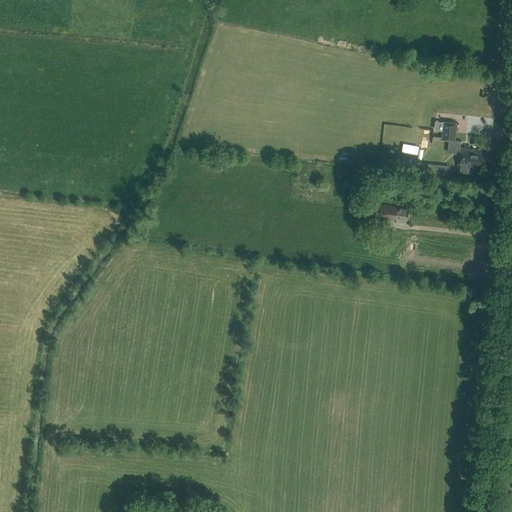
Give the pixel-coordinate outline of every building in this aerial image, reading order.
[(441,140),(455,141),(457,122),(443,121),(441,140)] [(469,167),(480,168),(480,164),(492,165),(493,156),(489,155),(489,150),(481,149),(481,150),(459,148),(460,142),(448,141),(447,153),(459,154),(457,172),(468,173),(469,167)] [(421,163),(419,173),(436,175),(437,164),(421,163)] [(367,186),(364,202),(371,203),(373,187),(367,186)] [(377,204),(375,219),(392,221),(406,223),(406,220),(407,220),(408,210),(398,209),(398,207),(377,204)]
